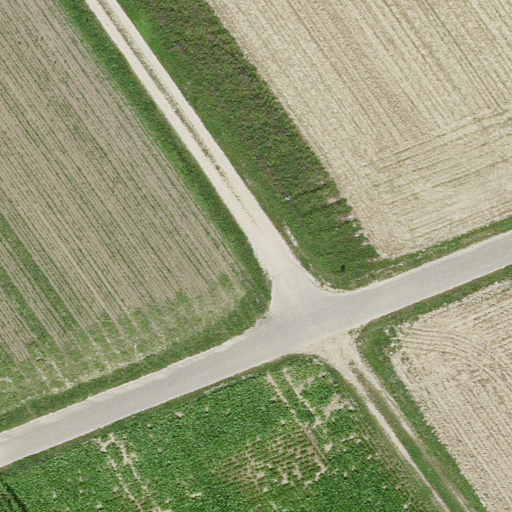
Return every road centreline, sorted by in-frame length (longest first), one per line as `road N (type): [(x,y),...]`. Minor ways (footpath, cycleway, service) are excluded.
road 1 (track): [(511,258),(0,465)]
road 2 (track): [(89,0),(324,334)]
